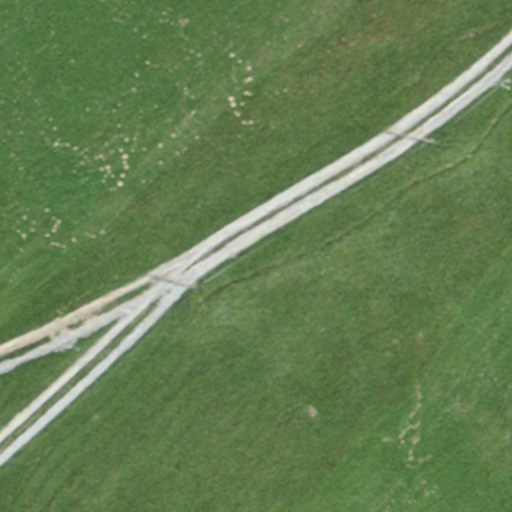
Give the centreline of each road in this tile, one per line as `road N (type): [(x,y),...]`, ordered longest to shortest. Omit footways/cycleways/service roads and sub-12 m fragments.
road 1 (track): [(0,450),(166,287),(386,145),(511,45)]
road 2 (track): [(0,359),(166,287)]
